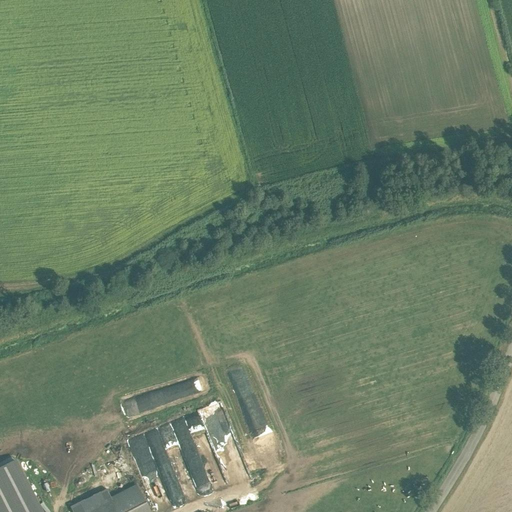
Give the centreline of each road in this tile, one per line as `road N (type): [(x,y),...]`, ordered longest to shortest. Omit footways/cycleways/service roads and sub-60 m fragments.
road 1 (track): [(511,200),(439,199),(0,338)]
road 2 (unclassified): [(429,511),(511,349)]
